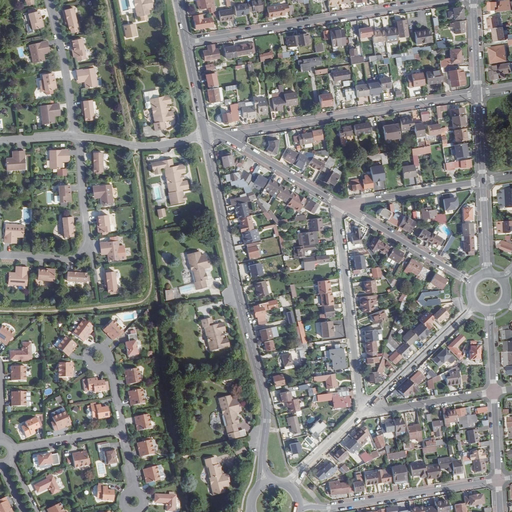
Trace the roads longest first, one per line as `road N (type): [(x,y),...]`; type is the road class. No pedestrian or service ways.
road 1 (secondary): [(204,134),(265,406),(267,484)]
road 2 (residential): [(185,42),(450,0)]
road 3 (residential): [(477,93),(223,135)]
road 4 (residential): [(340,204),(365,409)]
road 5 (residential): [(298,505),(328,508),(498,479)]
road 6 (residential): [(340,204),(471,282)]
road 7 (residential): [(474,306),(365,409)]
road 8 (residential): [(482,181),(340,204)]
road 9 (residential): [(73,136),(48,0)]
road 10 (residential): [(223,135),(340,204)]
road 11 (residential): [(365,409),(493,392)]
road 12 (residential): [(80,136),(148,146),(204,134)]
